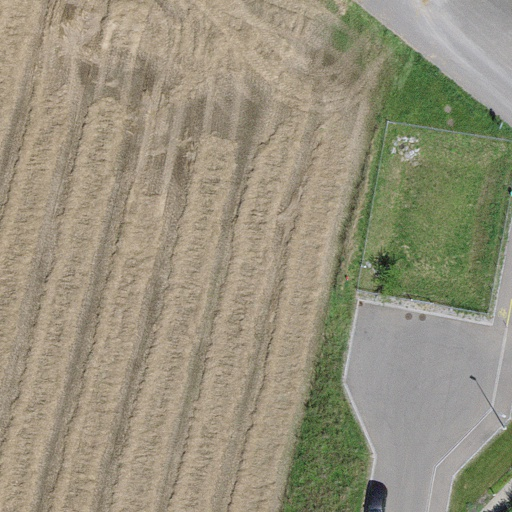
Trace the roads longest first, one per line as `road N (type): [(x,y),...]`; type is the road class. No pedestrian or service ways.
road 1 (unclassified): [(394,3),(511,104)]
road 2 (residential): [(401,511),(426,377)]
